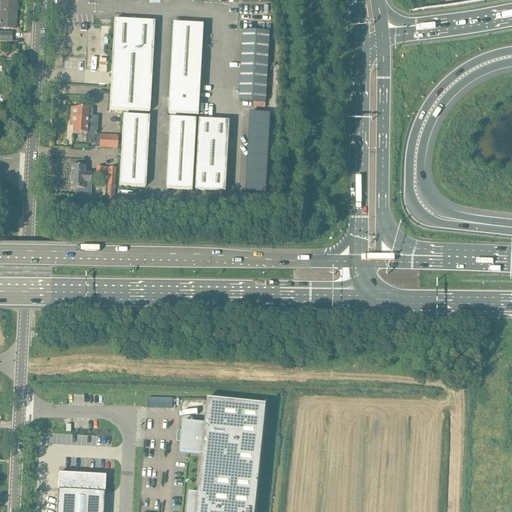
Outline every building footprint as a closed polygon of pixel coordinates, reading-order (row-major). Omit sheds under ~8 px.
[(0,0),(0,28),(15,30),(16,0),(0,0)] [(114,20),(109,110),(149,113),(154,23),(114,20)] [(169,114),(199,115),(204,26),(174,24),(169,114)] [(243,31),(239,101),(266,103),(269,32),(243,31)] [(0,41),(11,42),(12,33),(0,32),(0,41)] [(87,119),(88,109),(70,108),(70,125),(70,124),(73,125),(73,134),(96,135),(96,120),(87,119)] [(248,113),(244,193),(264,194),(268,114),(248,113)] [(145,187),(149,118),(123,116),(119,186),(145,187)] [(167,189),(193,190),(196,120),(170,119),(167,189)] [(199,120),(196,190),(226,192),(229,122),(199,120)] [(96,135),(96,148),(117,149),(118,136),(96,135)] [(83,190),(84,183),(90,183),(91,175),(84,174),(84,167),(71,167),(70,189),(83,190)] [(107,185),(114,186),(115,169),(96,168),(96,179),(108,179),(107,185)] [(182,436),(182,437),(263,446),(267,405),(266,405),(208,399),(209,399),(207,399),(205,424),(183,422),(182,436)] [(181,438),(180,452),(202,454),(200,469),(260,475),(263,446),(182,437),(181,438)] [(188,507),(188,508),(226,511),(256,511),(260,475),(200,469),(198,494),(189,493),(188,507)] [(58,474),(56,511),(102,511),(105,477),(58,474)]
